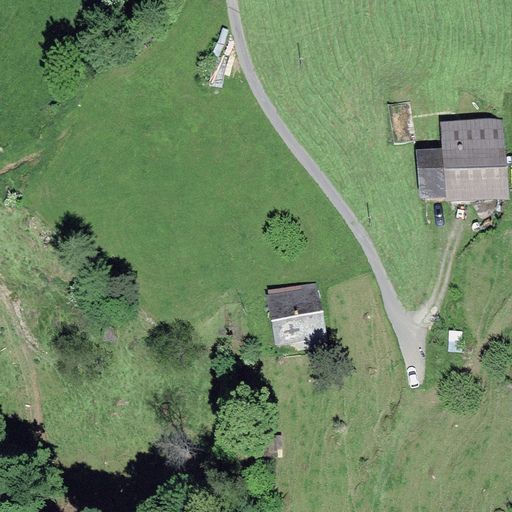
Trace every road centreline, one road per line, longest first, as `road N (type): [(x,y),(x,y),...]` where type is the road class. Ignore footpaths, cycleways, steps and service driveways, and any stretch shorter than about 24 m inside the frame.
road 1 (track): [(413,397),(409,328),(366,233),(277,117),(245,55),(236,0)]
road 2 (track): [(378,511),(413,397)]
